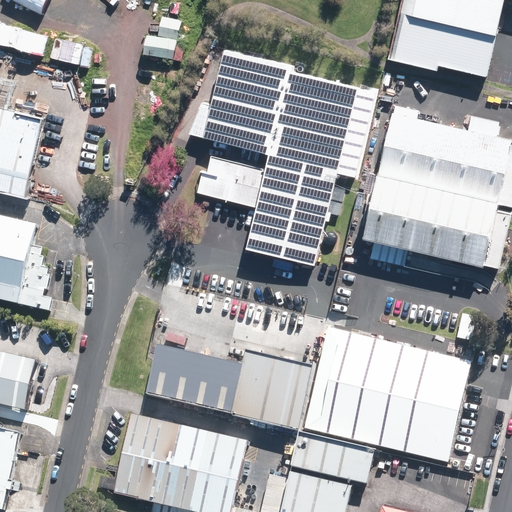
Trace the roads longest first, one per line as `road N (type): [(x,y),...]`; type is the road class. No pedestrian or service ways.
road 1 (residential): [(123,234),(60,511)]
road 2 (unknown): [(511,321),(494,301),(462,286),(382,277),(365,301)]
